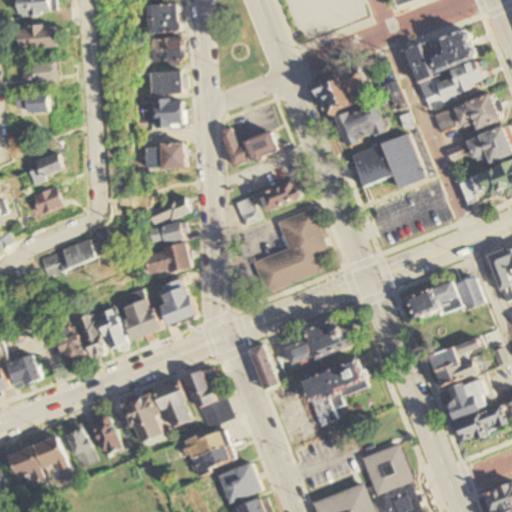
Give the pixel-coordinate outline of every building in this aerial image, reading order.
[(354,157),(366,187),(397,175),(404,192),(430,182),(411,134),(354,157)] [(278,223),(288,248),(255,262),(268,293),(326,269),(321,257),(332,252),(314,208),(278,223)] [(305,332),(308,338),(287,347),(294,367),(302,364),(304,368),(356,347),(349,327),(341,330),(337,319),(305,332)] [(360,361),(364,370),(368,369),(371,378),(368,380),(369,382),(368,383),(370,388),(342,399),(345,408),(336,412),(339,421),(321,428),(303,383),(360,361)] [(319,505),(321,511),(429,511),(429,510),(424,511),(399,446),(365,460),(374,483),(343,495),(319,505)]
